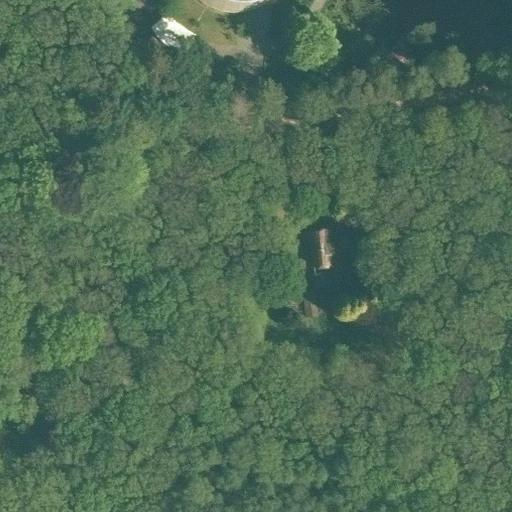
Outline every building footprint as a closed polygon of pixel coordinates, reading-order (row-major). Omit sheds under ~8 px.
[(194,0),(195,1),(199,5),(203,8),(209,12),(213,14),(219,16),(225,17),(229,17),(234,17),(239,17),(244,16),(250,14),(255,11),(260,8),(264,5),(268,1),(269,0),(194,0)] [(170,10),(156,27),(186,54),(201,37),(170,10)] [(328,244),(327,232),(309,233),(313,266),(330,264),(330,256),(333,256),(332,243),(328,244)] [(313,274),(315,289),(325,288),(324,273),(313,274)] [(315,291),(302,293),(304,317),(317,316),(315,291)]
